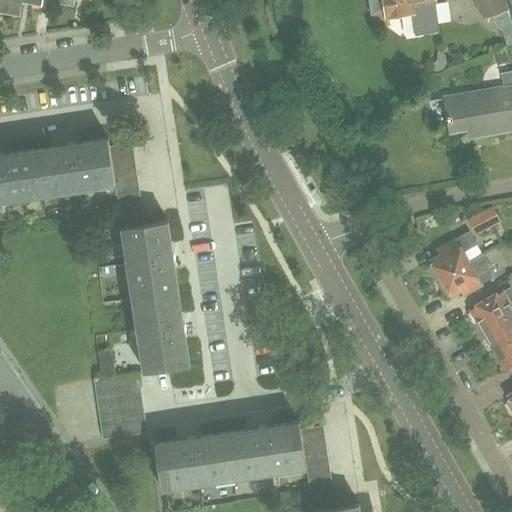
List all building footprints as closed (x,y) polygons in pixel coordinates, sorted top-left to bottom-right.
[(0,0),(0,14),(0,12),(20,16),(22,2),(41,5),(42,0),(0,0)] [(42,0),(41,5),(41,7),(53,9),(54,2),(74,5),(74,0),(42,0)] [(439,31),(434,0),(375,0),(375,1),(376,9),(384,15),(412,11),(415,35),(439,31)] [(510,47),(511,46),(511,23),(504,2),(503,0),(476,0),(483,19),(495,14),(494,19),(496,27),(501,29),(502,28),(507,36),(508,41),(509,47),(510,47)] [(505,48),(492,53),(497,66),(509,61),(505,48)] [(511,128),(511,70),(501,73),(504,88),(446,98),(452,130),(475,126),(477,135),(511,128)] [(0,201),(115,183),(115,181),(113,169),(111,157),(109,145),(108,138),(0,154),(0,201)] [(132,142),(109,145),(111,157),(134,154),(132,142)] [(136,166),(134,154),(111,157),(113,169),(136,166)] [(138,178),(136,166),(113,169),(115,181),(138,178)] [(140,190),(138,178),(115,181),(115,183),(117,193),(140,190)] [(117,193),(119,205),(141,202),(140,190),(117,193)] [(119,205),(120,216),(143,214),(141,202),(119,205)] [(496,207),(486,212),(468,222),(475,237),(494,226),(495,227),(504,221),(496,207)] [(179,293),(171,241),(168,220),(122,227),(133,299),(179,293)] [(483,254),(477,244),(469,231),(455,239),(436,250),(440,256),(432,261),(433,264),(430,268),(437,280),(468,261),(469,262),(483,254)] [(492,276),(491,274),(488,269),(491,268),(483,254),(469,262),(468,261),(437,280),(443,292),(449,291),(450,294),(460,289),(463,295),(482,285),(480,283),(492,276)] [(479,320),(484,329),(511,313),(511,289),(510,286),(501,292),(472,308),(473,310),(471,311),(473,318),(476,322),(479,320)] [(144,371),(190,364),(179,293),(133,299),(144,371)] [(511,313),(484,329),(496,349),(511,339),(511,313)] [(511,364),(511,339),(496,349),(506,367),(511,364)] [(140,384),(138,371),(116,375),(118,387),(140,384)] [(93,378),(95,390),(118,387),(116,375),(93,378)] [(142,395),(140,384),(118,387),(119,399),(142,395)] [(95,390),(97,402),(119,399),(118,387),(95,390)] [(143,407),(142,395),(119,399),(121,411),(143,407)] [(97,402),(99,414),(121,411),(119,399),(97,402)] [(145,419),(143,407),(121,411),(123,423),(145,419)] [(99,414),(101,426),(123,423),(121,411),(99,414)] [(147,431),(145,419),(123,423),(125,435),(147,431)] [(234,477),(273,471),(306,466),(306,464),(304,452),(302,440),(300,428),(299,420),(227,431),(234,477)] [(101,426),(103,438),(125,435),(123,423),(101,426)] [(323,425),(300,428),(302,440),(325,436),(323,425)] [(162,488),(234,477),(227,431),(155,442),(162,488)] [(327,448),(325,436),(302,440),(304,452),(327,448)] [(328,460),(327,448),(304,452),(306,464),(328,460)] [(306,464),(306,466),(308,476),(330,472),(328,460),(306,464)] [(308,476),(310,488),(332,484),(330,472),(308,476)] [(311,500),(334,496),(332,484),(310,488),(311,500)] [(360,511),(359,502),(313,509),(313,511),(360,511)]
